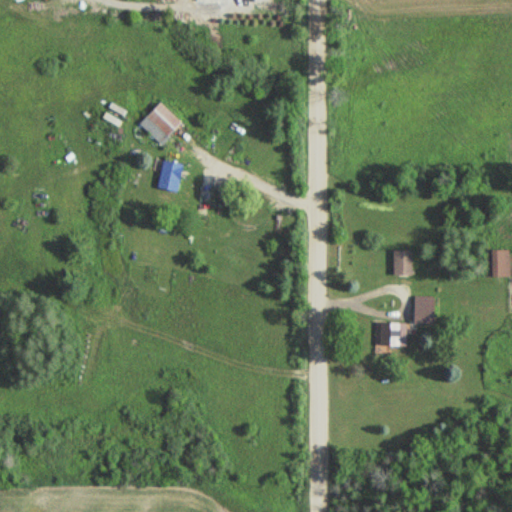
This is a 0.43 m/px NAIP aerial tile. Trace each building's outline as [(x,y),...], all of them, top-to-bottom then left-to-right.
[(164,146),(186,124),(164,102),(143,124),(164,146)] [(188,165),(167,160),(160,188),(181,193),(188,165)] [(499,270),(498,276),(511,276),(511,249),(490,249),(489,270),(499,270)] [(416,250),(396,250),(396,276),(416,276),(416,250)] [(439,324),(439,296),(417,296),(417,324),(439,324)] [(408,348),(408,323),(381,323),(381,335),(376,335),(376,348),(408,348)]
